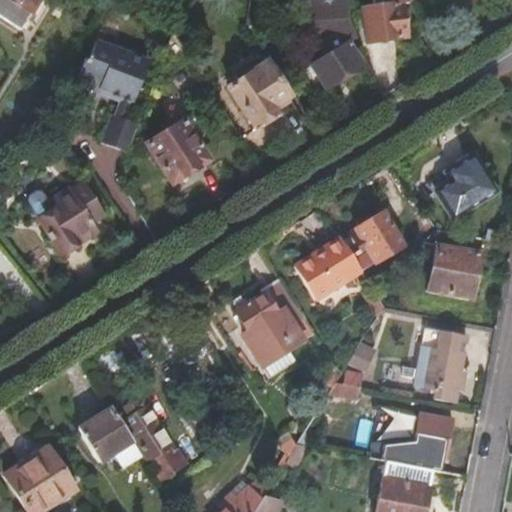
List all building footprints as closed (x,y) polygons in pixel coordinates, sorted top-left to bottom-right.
[(0,0),(0,15),(21,30),(38,0),(0,0)] [(302,0),(302,22),(341,19),(341,0),(302,0)] [(404,2),(410,1),(409,0),(374,0),(375,6),(361,8),(366,44),(408,37),(404,2)] [(347,42),(352,38),(343,19),(341,19),(302,22),(315,46),(318,44),(324,55),(347,42)] [(75,85),(99,95),(101,88),(133,101),(148,61),(96,41),(90,58),(86,57),(75,85)] [(359,64),(347,42),(324,55),(309,65),(322,88),(359,64)] [(228,68),(237,81),(256,69),(247,55),(228,68)] [(249,123),(291,95),(268,61),(256,69),(237,81),(227,88),(249,123)] [(120,104),(116,115),(125,119),(129,106),(131,107),(133,101),(101,88),(99,95),(120,104)] [(101,141),(127,152),(137,125),(125,119),(116,115),(112,114),(101,141)] [(190,173),(209,161),(183,120),(146,144),(167,179),(186,167),(190,173)] [(451,220),(493,192),(471,155),(443,172),(449,182),(434,192),(451,220)] [(59,252),(95,229),(68,187),(47,199),(52,208),(38,217),(59,252)] [(382,212),(340,238),(361,272),(403,245),(382,212)] [(468,300),(481,239),(438,230),(426,292),(468,300)] [(361,272),(340,238),(323,249),(325,252),(316,258),(314,254),(294,267),(315,301),(361,272)] [(295,304),(281,282),(265,293),(277,313),(283,309),(284,310),(295,304)] [(375,317),(382,306),(373,291),(363,298),(375,317)] [(277,313),(265,293),(247,305),(244,301),(235,307),(237,311),(234,312),(246,332),(241,336),(265,377),(294,359),(290,351),(303,342),(293,324),(303,318),(295,304),(284,310),(283,309),(277,313)] [(431,402),(451,406),(463,347),(442,342),(440,352),(421,348),(413,384),(434,389),(431,402)] [(362,365),(347,362),(339,374),(334,383),(358,387),(362,365)] [(334,383),(339,374),(333,366),(323,382),(331,388),(334,383)] [(356,402),(358,387),(334,383),(331,388),(316,412),(327,417),(338,398),(356,402)] [(144,409),(138,399),(122,410),(127,418),(122,422),(160,479),(185,462),(176,448),(173,449),(146,407),(144,409)] [(140,455),(110,408),(77,429),(98,463),(111,454),(120,468),(140,455)] [(430,471),(441,473),(452,418),(419,411),(408,467),(430,471)] [(307,447),(296,444),(284,463),(296,467),(307,447)] [(26,511),(37,511),(73,488),(46,447),(2,475),(26,511)] [(422,511),(430,471),(408,467),(385,462),(375,511),(422,511)] [(252,511),(263,496),(266,490),(255,479),(235,498),(231,493),(217,504),(222,510),(220,511),(252,511)] [(252,511),(277,511),(281,501),(263,496),(252,511)]
